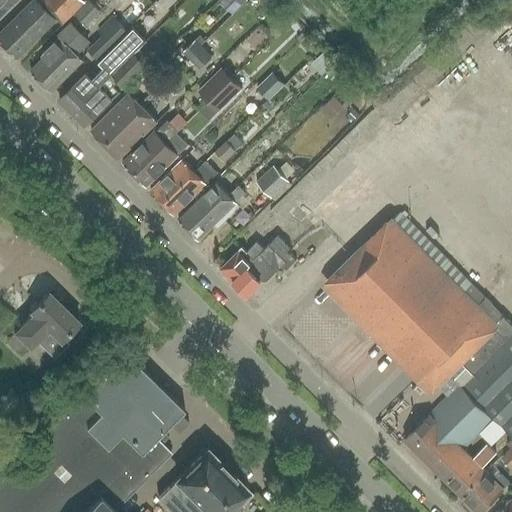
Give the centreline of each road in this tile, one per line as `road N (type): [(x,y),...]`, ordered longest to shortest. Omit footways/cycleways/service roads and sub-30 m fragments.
road 1 (residential): [(42,109),(247,316)]
road 2 (tertiary): [(206,321),(18,135)]
road 3 (residential): [(247,316),(364,433)]
road 4 (tertiary): [(341,457),(224,340)]
